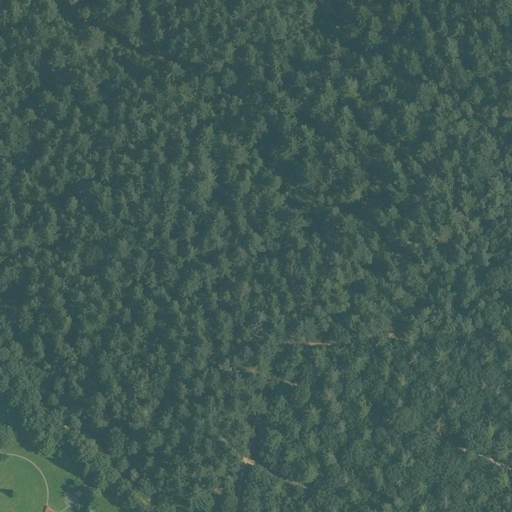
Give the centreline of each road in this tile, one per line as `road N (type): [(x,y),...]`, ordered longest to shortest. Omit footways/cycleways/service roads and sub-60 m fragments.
road 1 (track): [(235,511),(270,356),(287,347),(392,339),(418,315),(511,143)]
road 2 (unknown): [(0,173),(59,198),(91,231),(100,265),(117,276),(163,351),(267,371)]
road 3 (track): [(511,465),(267,371)]
road 4 (track): [(0,335),(34,396),(153,511)]
road 5 (track): [(0,221),(99,253),(141,238)]
